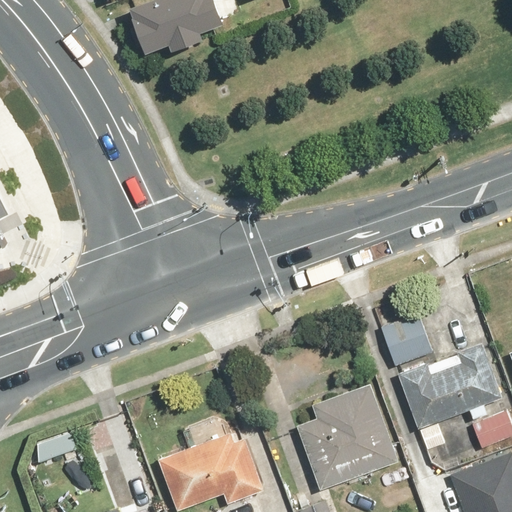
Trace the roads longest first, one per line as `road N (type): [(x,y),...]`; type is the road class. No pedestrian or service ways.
road 1 (secondary): [(173,309),(511,186)]
road 2 (residential): [(173,309),(85,118),(2,0)]
road 3 (secondary): [(0,373),(173,309)]
